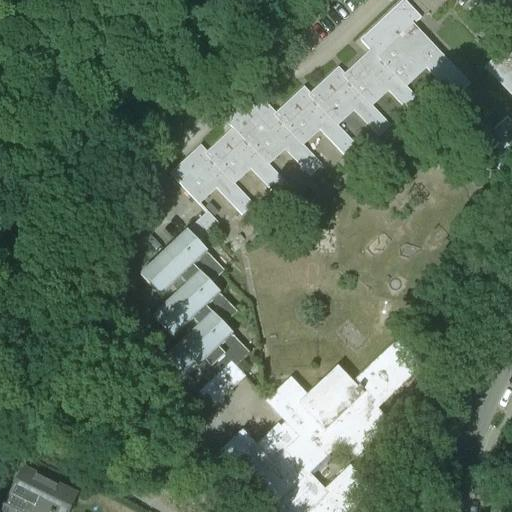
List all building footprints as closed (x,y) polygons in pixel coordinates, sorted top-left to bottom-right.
[(197,205),(198,205),(215,189),(242,217),(253,206),(233,185),(249,169),(276,197),(287,187),(267,166),(284,150),(310,178),(321,167),(301,146),(318,130),(345,158),(356,148),(336,127),(353,111),(379,138),(390,128),(370,107),(387,91),(414,119),(425,108),(408,91),(428,72),(455,99),(470,85),(413,26),(421,19),(403,1),(360,42),(370,53),(345,77),(338,70),(311,96),(304,89),(276,116),(256,95),(226,124),(232,131),(207,155),(201,148),(170,177),(197,205)] [(493,167),(505,180),(511,173),(511,52),(509,50),(511,49),(510,47),(484,72),(485,73),(487,72),(511,97),(511,123),(507,119),(479,145),(496,164),(493,167)] [(207,215),(141,278),(152,290),(161,300),(172,290),(178,296),(200,275),(211,287),(225,273),(198,245),(219,226),(208,214),(207,215)] [(178,296),(153,319),(164,331),(174,341),(185,331),(190,337),(212,316),(223,328),(237,315),(211,287),(200,275),(178,296)] [(190,337),(166,360),(177,372),(186,382),(197,372),(210,385),(232,365),(236,369),(250,356),(223,328),(212,316),(190,337)] [(299,511),(346,511),(369,490),(370,492),(371,491),(350,468),(325,492),(308,474),(342,442),(359,461),(392,429),(394,430),(395,429),(376,410),(421,367),(398,344),(399,342),(399,341),(352,385),(340,372),(309,402),(289,382),(267,403),(286,424),(281,429),(278,426),(256,447),(242,432),(241,433),(243,435),(222,454),(273,508),(272,509),(273,510),(275,508),(278,511),(293,511),(297,509),(299,511)] [(210,385),(199,395),(207,403),(213,410),(246,379),(236,369),(232,365),(210,385)] [(0,511),(24,511),(28,506),(40,511),(67,511),(75,498),(23,472),(10,497),(9,496),(0,511)]
